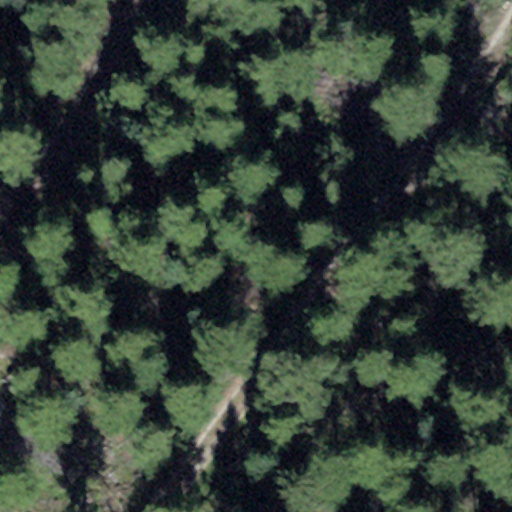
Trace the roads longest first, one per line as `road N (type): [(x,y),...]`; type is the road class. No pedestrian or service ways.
road 1 (track): [(160,511),(195,421),(483,0)]
road 2 (track): [(96,0),(0,301)]
